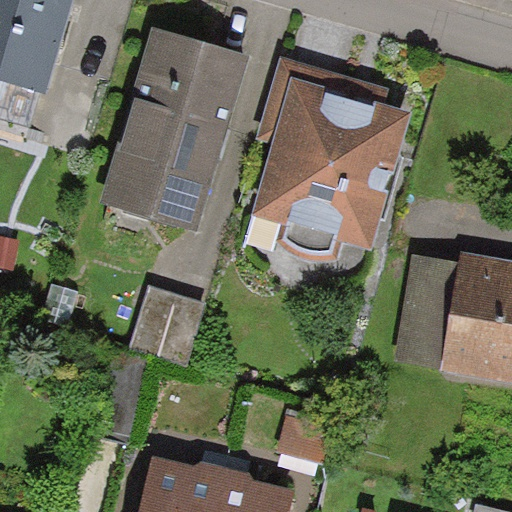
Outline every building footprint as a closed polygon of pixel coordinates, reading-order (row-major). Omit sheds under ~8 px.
[(72,3),(62,0),(0,0),(0,86),(3,78),(46,91),(72,3)] [(244,60),(158,35),(112,191),(197,216),(244,60)] [(358,90),(282,68),(263,134),(284,140),(263,213),(287,220),(281,241),(294,251),(319,259),(339,257),(345,236),(372,244),(409,116),(355,101),(358,90)] [(445,364),(463,267),(419,259),(402,356),(445,364)] [(511,275),(463,267),(445,364),(511,375),(511,275)] [(209,310),(148,293),(132,351),(193,368),(209,310)] [(151,361),(116,352),(98,427),(133,435),(151,361)] [(330,430),(291,422),(285,453),(323,460),(330,430)] [(217,511),(225,483),(153,465),(141,511),(217,511)] [(288,511),(292,501),(225,483),(217,511),(288,511)]
